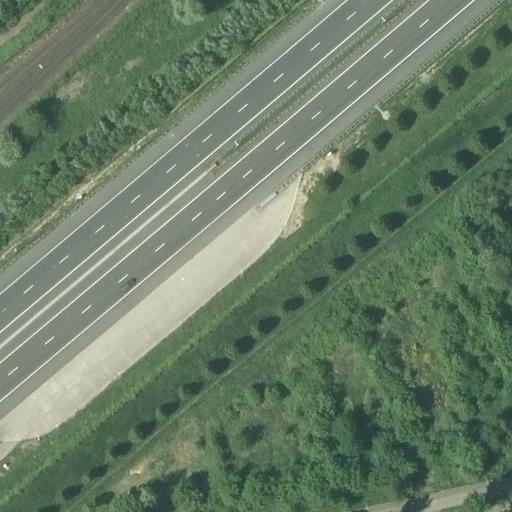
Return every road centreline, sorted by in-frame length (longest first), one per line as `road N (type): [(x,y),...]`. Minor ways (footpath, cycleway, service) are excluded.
road 1 (motorway): [(0,380),(450,0)]
road 2 (motorway): [(369,0),(0,312)]
